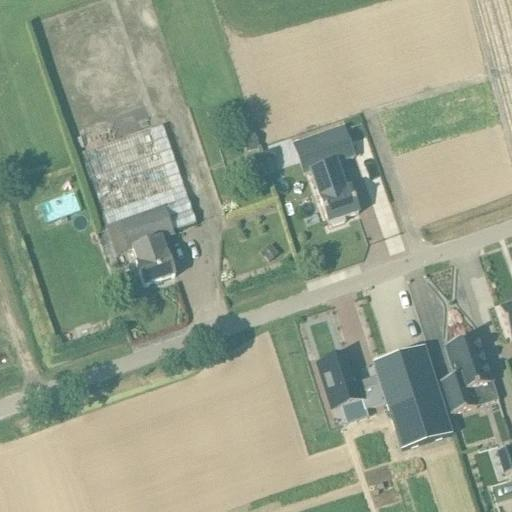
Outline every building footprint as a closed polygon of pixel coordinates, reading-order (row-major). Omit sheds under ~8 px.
[(511,0),(468,0),(511,160),(511,0)] [(135,267),(144,291),(175,280),(166,256),(165,256),(161,244),(175,239),(173,234),(197,226),(163,128),(82,157),(107,230),(120,225),(130,255),(134,254),(138,266),(135,267)] [(354,161),(343,129),(293,145),(303,179),(311,176),(328,227),(359,217),(350,191),(343,193),(335,168),(354,161)] [(511,343),(511,306),(499,311),(511,344),(511,343)] [(439,386),(450,420),(477,411),(471,394),(493,387),(477,339),(444,350),(455,381),(439,386)] [(401,455),(451,439),(423,352),(373,368),(380,388),(386,406),(401,455)] [(349,358),(316,368),(331,414),(362,404),(365,413),(386,406),(380,388),(360,394),(349,358)] [(511,475),(511,449),(496,453),(503,478),(511,475)]
